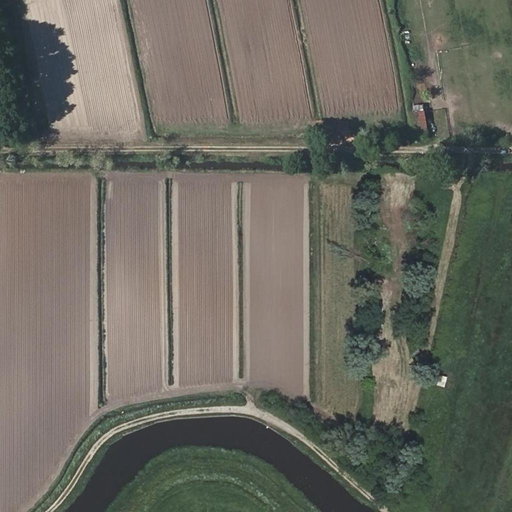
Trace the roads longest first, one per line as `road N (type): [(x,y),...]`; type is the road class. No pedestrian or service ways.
road 1 (track): [(511,147),(0,150)]
road 2 (track): [(56,511),(115,431),(188,409),(252,410),(282,423),(385,511)]
road 3 (track): [(295,511),(241,466),(206,461),(161,472),(125,511)]
